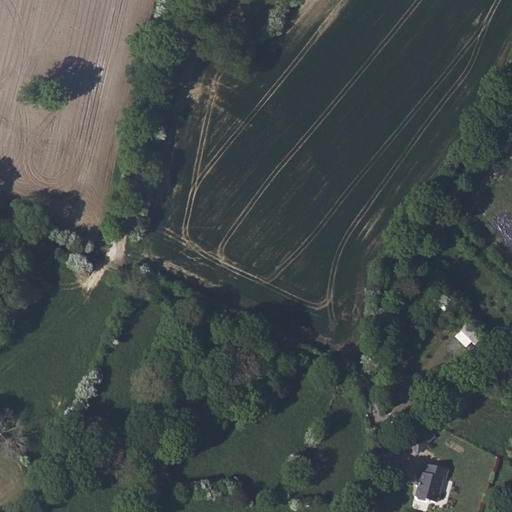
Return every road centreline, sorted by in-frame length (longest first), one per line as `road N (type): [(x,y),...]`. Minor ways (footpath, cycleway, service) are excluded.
road 1 (track): [(375,386),(0,218)]
road 2 (track): [(375,386),(393,271),(511,87)]
road 3 (track): [(117,270),(174,0)]
